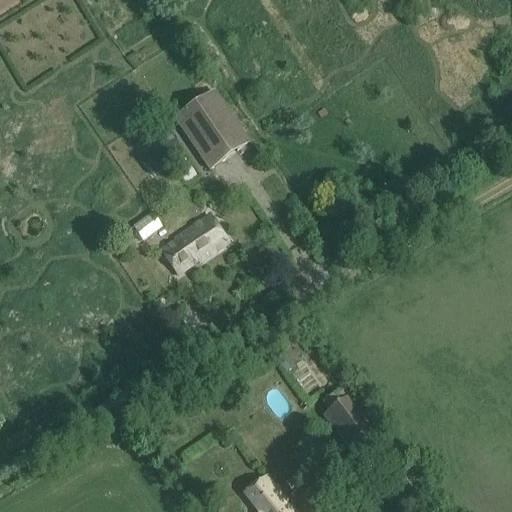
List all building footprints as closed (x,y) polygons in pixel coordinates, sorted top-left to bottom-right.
[(214,93),(173,120),(208,172),(249,145),(214,93)] [(154,180),(173,168),(187,187),(201,177),(188,159),(175,140),(141,160),(154,180)] [(133,229),(143,244),(163,230),(152,215),(133,229)] [(199,264),(228,244),(209,217),(175,240),(176,242),(161,252),(178,277),(198,262),(199,264)] [(349,397),(322,418),(352,457),(379,436),(349,397)] [(293,511),(267,479),(245,496),(257,511),(293,511)]
